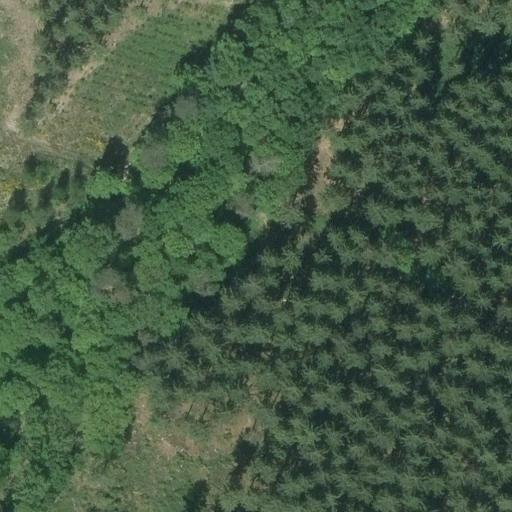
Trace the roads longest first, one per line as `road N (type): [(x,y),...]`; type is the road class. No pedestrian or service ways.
road 1 (track): [(269,0),(119,174)]
road 2 (track): [(119,174),(0,321)]
